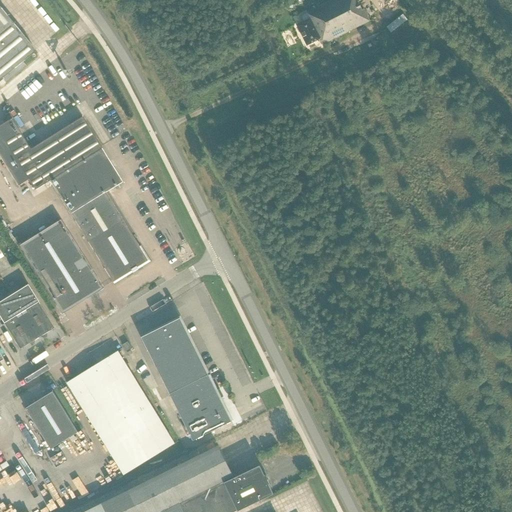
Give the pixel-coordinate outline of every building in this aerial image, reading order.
[(333,39),(370,20),(364,8),(362,10),(357,1),(360,0),(359,0),(331,0),(308,12),(311,18),(297,25),(307,45),(321,38),(324,43),(333,39)] [(0,81),(2,79),(6,83),(25,67),(21,62),(35,51),(0,8),(0,81)] [(81,117),(30,149),(11,119),(0,125),(0,158),(17,186),(27,180),(34,190),(49,181),(101,148),(81,117)] [(101,148),(49,181),(70,214),(112,282),(131,270),(132,272),(136,270),(135,268),(147,261),(105,192),(121,181),(101,148)] [(18,245),(61,314),(103,288),(60,219),(18,245)] [(0,300),(0,318),(19,349),(54,328),(27,284),(0,300)] [(206,374),(179,320),(143,338),(171,392),(169,392),(193,439),(231,419),(208,373),(206,374)] [(123,345),(127,352),(132,349),(128,342),(123,345)] [(67,383),(124,475),(144,463),(175,443),(118,351),(67,383)] [(26,408),(51,449),(78,432),(53,392),(26,408)] [(218,445),(84,511),(234,511),(256,501),(256,502),(273,494),(269,484),(270,483),(266,474),(264,475),(260,466),(243,474),(235,478),(218,445)] [(80,501),(104,489),(99,480),(76,491),(80,501)]
